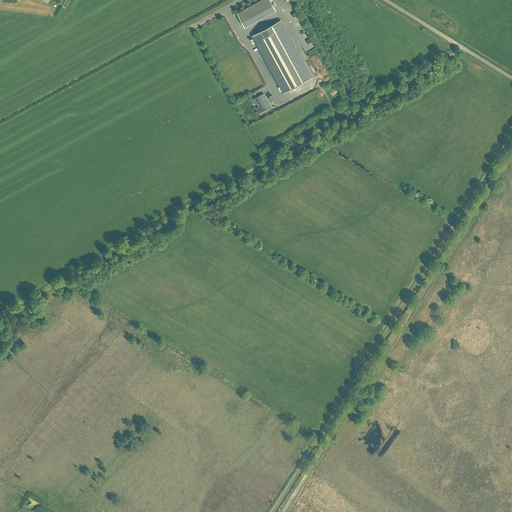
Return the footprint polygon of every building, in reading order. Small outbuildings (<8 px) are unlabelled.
[(279,0),(278,0),(274,2),(277,9),(283,6),(279,0)] [(246,8),(237,13),(245,27),(254,22),(246,8)] [(253,35),(284,93),(312,77),(281,20),(253,35)] [(317,82),(317,81),(322,80),(320,73),(314,75),(315,77),(311,78),(313,84),(317,82)] [(264,93),(257,97),(263,109),(258,111),(260,115),(272,108),(264,93)]
